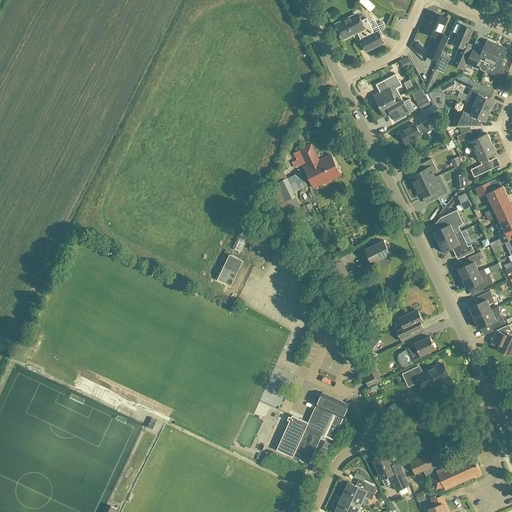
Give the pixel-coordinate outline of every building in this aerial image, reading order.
[(437,61),(440,55),(448,37),(440,33),(447,18),(432,12),(423,32),(436,38),(427,56),(437,61)] [(365,52),(383,43),(378,32),(374,34),(366,18),(359,22),(356,14),(337,23),(344,38),(357,32),(361,39),(360,40),(365,52)] [(391,15),(386,25),(391,27),(395,17),(391,15)] [(463,69),(467,58),(473,46),(467,43),(473,30),(462,25),(453,44),(460,47),(457,54),(452,65),(463,69)] [(485,72),(487,69),(489,63),(497,45),(487,40),(480,56),(471,52),(464,67),(472,70),(472,68),(475,69),(477,66),(479,67),(481,70),(485,72)] [(509,69),(500,65),(507,49),(497,45),(489,63),(487,69),(496,74),(493,80),(503,84),(509,69)] [(405,69),(415,65),(413,59),(402,63),(405,69)] [(379,107),(400,95),(396,88),(402,85),(395,74),(383,81),(387,88),(373,96),(378,105),(379,107)] [(471,88),(465,101),(468,102),(467,103),(490,113),(495,101),(490,99),(478,94),(482,85),(470,79),(469,80),(467,86),(471,88)] [(420,109),(430,103),(425,94),(421,96),(420,95),(414,98),(420,109)] [(403,102),(400,95),(379,107),(379,108),(380,107),(385,117),(390,114),(394,121),(415,110),(409,99),(403,102)] [(455,119),(455,126),(459,126),(460,128),(470,128),(470,126),(479,126),(482,120),(486,121),(490,113),(467,103),(463,112),(461,111),(458,120),(455,119)] [(422,111),(427,122),(440,114),(435,104),(422,111)] [(423,134),(430,131),(425,122),(416,126),(415,123),(399,132),(405,143),(423,134)] [(473,146),(475,151),(491,143),(487,133),(474,139),(470,130),(470,128),(460,128),(462,134),(457,136),(460,141),(464,139),(468,148),(473,146)] [(496,154),(491,143),(475,151),(480,161),(496,154)] [(304,168),(313,188),(340,174),(331,155),(318,161),(311,144),(300,150),(301,151),(306,163),(308,166),(304,168)] [(306,163),(301,151),(294,154),(300,166),(306,163)] [(412,176),(409,177),(412,183),(414,182),(417,186),(435,178),(439,175),(441,174),(433,158),(420,165),(423,170),(412,176)] [(474,177),(489,170),(485,163),(470,169),(474,177)] [(276,183),(286,178),(283,171),(272,176),(276,183)] [(435,178),(417,186),(419,192),(417,193),(420,199),(423,198),(434,192),(436,198),(438,201),(451,195),(447,185),(445,186),(439,175),(435,178)] [(285,202),(295,196),(287,178),(276,184),(285,202)] [(491,203),(507,196),(502,186),(493,190),(489,182),(475,188),(479,197),(486,193),(491,203)] [(472,206),(469,200),(466,193),(458,197),(464,210),(472,206)] [(507,196),(491,203),(493,208),(484,213),(487,217),(511,206),(507,196)] [(284,215),(294,211),(293,208),(299,205),(295,197),(279,204),(284,215)] [(500,223),(511,217),(511,206),(487,217),(489,221),(498,217),(500,223)] [(433,232),(438,242),(460,232),(458,227),(463,224),(457,210),(442,217),(446,226),(433,232)] [(496,225),(501,234),(499,235),(503,244),(511,239),(511,231),(511,230),(511,229),(511,217),(500,223),(496,225)] [(460,232),(438,242),(443,252),(458,245),(461,250),(458,251),(461,258),(473,252),(470,246),(467,247),(460,232)] [(241,236),(236,250),(245,253),(249,238),(241,236)] [(384,240),(365,249),(371,263),(390,254),(384,240)] [(458,269),(462,279),(479,272),(476,266),(481,264),(479,259),(483,257),(480,252),(468,258),(470,263),(458,269)] [(243,261),(229,255),(217,280),(231,286),(243,261)] [(336,284),(349,278),(341,262),(328,268),(336,284)] [(484,269),(479,272),(462,279),(467,289),(480,283),(482,289),(493,284),(488,274),(487,275),(484,269)] [(474,318),(491,310),(489,304),(494,302),(492,297),(493,297),(490,291),(477,296),(480,302),(469,307),(474,318)] [(501,318),(500,314),(499,307),(499,306),(491,310),(474,318),(479,328),(489,323),(492,329),(505,323),(502,318),(501,318)] [(423,321),(417,310),(399,318),(403,325),(396,328),(402,340),(425,330),(421,322),(423,321)] [(498,349),(511,355),(511,352),(511,330),(511,331),(509,324),(496,330),(496,331),(491,343),(499,347),(498,349)] [(436,349),(430,337),(406,348),(413,362),(430,354),(429,352),(436,349)] [(437,384),(449,378),(443,364),(422,373),(419,367),(403,374),(409,387),(420,381),(424,390),(427,388),(429,392),(432,393),(437,390),(438,387),(437,384)] [(381,380),(374,366),(366,370),(370,376),(364,379),(368,386),(381,380)] [(336,412),(324,436),(332,440),(348,405),(321,392),(315,406),(307,422),(291,457),(307,465),(331,413),(329,413),(330,410),(336,412)] [(307,422),(291,415),(290,417),(288,416),(286,419),(289,420),(275,450),(291,457),(307,422)] [(147,428),(152,430),(156,420),(152,418),(147,428)] [(466,458),(438,471),(435,464),(436,464),(431,453),(410,462),(416,473),(424,469),(427,477),(429,477),(436,491),(445,487),(446,489),(474,476),(475,478),(482,474),(472,453),(465,456),(466,458)] [(397,491),(409,485),(401,467),(394,470),(388,454),(374,460),(382,478),(386,488),(394,484),(397,491)] [(348,482),(341,496),(360,505),(364,496),(371,499),(377,487),(362,481),(359,487),(348,482)] [(430,511),(448,511),(449,511),(443,495),(432,499),(434,507),(429,509),(430,511)] [(356,511),(360,505),(341,496),(335,510),(339,511),(356,511)]
